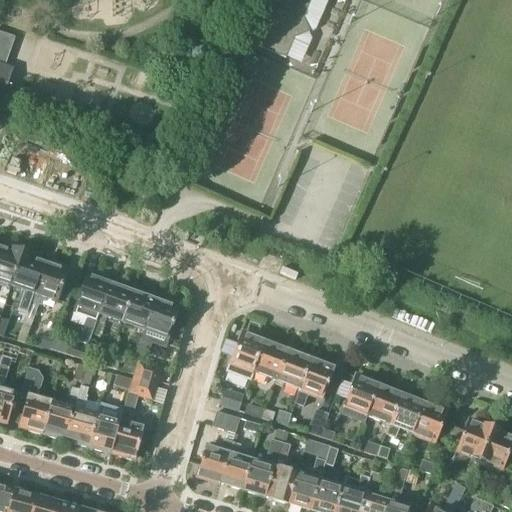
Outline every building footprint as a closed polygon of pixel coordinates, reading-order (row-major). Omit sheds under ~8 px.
[(270,0),(251,44),(285,59),(294,39),(309,34),(302,19),(310,0),(270,0)] [(0,33),(0,107),(13,69),(5,66),(15,39),(0,33)] [(0,249),(0,283),(10,287),(21,256),(0,249)] [(21,256),(10,287),(24,292),(18,311),(25,313),(43,264),(21,256)] [(27,314),(23,324),(31,327),(38,306),(41,307),(43,299),(56,303),(67,272),(43,264),(25,313),(27,314)] [(75,307),(72,314),(87,319),(78,343),(88,346),(92,336),(96,325),(99,316),(110,286),(86,277),(75,307)] [(110,286),(99,316),(122,324),(132,294),(110,286)] [(132,294),(122,324),(135,329),(135,330),(132,337),(140,340),(143,332),(154,302),(132,294)] [(141,341),(135,355),(145,359),(151,344),(164,349),(167,340),(170,341),(174,330),(172,329),(178,311),(154,302),(143,332),(140,340),(141,341)] [(103,328),(96,325),(92,336),(99,338),(103,328)] [(20,331),(16,342),(24,345),(28,334),(20,331)] [(231,359),(226,373),(250,382),(253,374),(264,344),(254,340),(255,337),(244,333),(243,336),(240,335),(236,345),(231,359)] [(220,355),(231,359),(236,345),(225,341),(220,355)] [(264,344),(253,374),(275,383),(287,353),(264,344)] [(82,361),(86,351),(70,346),(67,357),(82,361)] [(287,353),(275,383),(298,391),(310,361),(287,353)] [(0,359),(0,424),(4,426),(5,423),(7,423),(15,397),(16,394),(2,391),(11,361),(0,358),(0,359)] [(125,363),(122,372),(134,376),(137,365),(126,361),(125,363)] [(298,391),(294,405),(303,409),(308,395),(322,401),(334,370),(331,369),(332,366),(322,362),(320,365),(310,361),(298,391)] [(162,371),(138,364),(137,365),(134,376),(133,379),(157,386),(162,371)] [(27,398),(19,427),(29,429),(28,432),(41,436),(51,404),(37,400),(42,381),(38,373),(28,370),(21,396),(27,398)] [(354,378),(340,415),(364,425),(367,418),(366,418),(377,388),(367,384),(368,381),(358,377),(357,380),(354,378)] [(113,388),(128,392),(129,393),(132,382),(116,378),(113,388)] [(123,412),(111,453),(120,455),(119,458),(131,462),(132,459),(135,460),(139,443),(142,444),(146,432),(143,431),(129,427),(138,397),(153,402),(156,389),(157,386),(133,379),(132,382),(129,393),(128,392),(123,412)] [(79,391),(65,440),(74,442),(74,445),(87,449),(96,417),(83,414),(82,413),(87,398),(86,397),(87,393),(88,390),(80,388),(79,391)] [(377,388),(366,418),(367,418),(389,427),(400,397),(377,388)] [(51,404),(41,436),(55,440),(56,437),(65,440),(79,391),(72,389),(68,400),(66,400),(64,408),(51,404)] [(224,391),(219,408),(237,413),(242,397),(224,391)] [(389,427),(385,436),(395,440),(399,431),(412,436),(423,406),(400,397),(389,427)] [(244,415),(262,421),(266,412),(246,406),(244,415)] [(423,406),(412,436),(435,445),(447,415),(444,413),(445,411),(435,407),(434,410),(423,406)] [(96,417),(87,449),(101,453),(102,450),(111,453),(123,412),(113,409),(110,421),(96,417)] [(306,434),(320,439),(324,431),(322,430),(327,415),(315,411),(306,434)] [(266,412),(262,421),(271,423),(274,414),(266,412)] [(239,421),(216,413),(211,429),(235,436),(239,421)] [(261,427),(245,422),(243,431),(258,436),(261,427)] [(467,423),(455,453),(479,462),(492,429),(479,424),(477,427),(467,423)] [(492,429),(479,462),(502,471),(511,446),(511,440),(504,437),(505,434),(492,429)] [(251,461),(242,492),(265,499),(281,444),(282,445),(285,434),(276,431),(273,442),(271,442),(264,465),(251,461)] [(324,431),(320,439),(331,443),(334,435),(324,431)] [(205,448),(196,478),(219,485),(232,444),(223,442),(220,452),(205,448)] [(363,454),(378,459),(382,448),(366,443),(363,454)] [(232,444),(219,485),(242,492),(251,461),(237,457),(240,447),(232,444)] [(281,444),(265,499),(287,506),(297,474),(283,470),(290,447),(282,445),(281,444)] [(389,451),(382,448),(378,459),(386,461),(389,451)] [(329,449),(325,463),(324,466),(332,469),(337,452),(329,449)] [(297,474),(287,506),(308,511),(309,511),(319,481),(320,481),(320,480),(324,466),(325,463),(316,460),(310,478),(297,474)] [(418,472),(434,477),(438,467),(421,462),(418,472)] [(438,467),(434,477),(446,481),(449,471),(438,467)] [(387,501),(383,511),(409,511),(410,509),(397,505),(407,472),(396,469),(387,500),(387,501)] [(376,488),(377,489),(381,476),(370,473),(369,479),(367,486),(376,488)] [(342,488),(334,511),(359,511),(367,486),(369,479),(360,476),(358,481),(345,477),(342,488)] [(319,481),(309,511),(334,511),(342,488),(320,481),(319,481)] [(0,485),(0,511),(7,511),(13,492),(4,490),(5,487),(0,485)] [(367,486),(359,511),(383,511),(387,501),(373,497),(376,488),(367,486)] [(439,511),(429,507),(426,511),(453,511),(465,490),(454,486),(441,511),(439,511)] [(487,501),(497,506),(501,495),(492,491),(487,501)] [(31,511),(36,496),(23,492),(22,495),(13,492),(7,511),(31,511)] [(510,511),(511,509),(511,500),(501,495),(497,506),(510,511)] [(36,496),(31,511),(54,511),(57,505),(48,502),(48,499),(36,496)] [(479,511),(484,503),(475,499),(468,511),(479,511)] [(484,503),(479,511),(490,511),(493,508),(484,503)]
